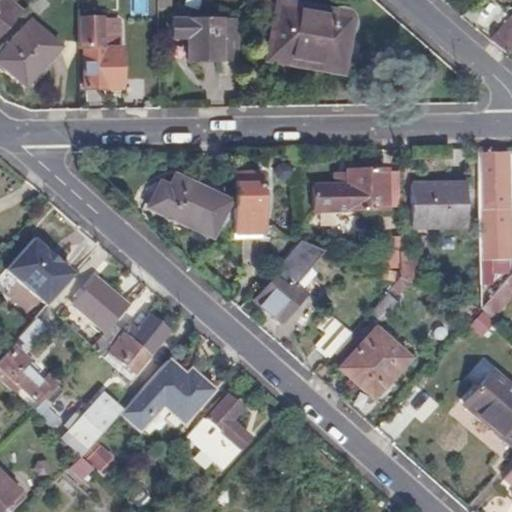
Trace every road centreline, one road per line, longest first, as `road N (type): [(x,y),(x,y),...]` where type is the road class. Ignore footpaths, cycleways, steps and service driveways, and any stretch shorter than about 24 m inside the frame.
road 1 (residential): [(8,136),(432,511)]
road 2 (residential): [(511,126),(8,136)]
road 3 (residential): [(407,0),(511,94)]
